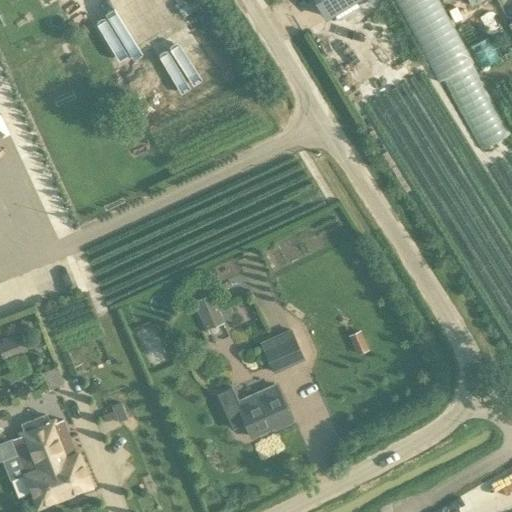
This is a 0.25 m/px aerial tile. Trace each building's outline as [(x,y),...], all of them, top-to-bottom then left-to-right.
[(22,0),(28,9),(43,0),(22,0)] [(317,0),(328,18),(357,0),(317,0)] [(401,0),(474,151),(507,135),(441,0),(401,0)] [(224,276),(240,272),(236,258),(220,262),(224,276)] [(224,323),(211,293),(193,301),(205,330),(224,323)] [(273,373),(289,366),(304,359),(290,328),(259,343),(273,373)] [(360,331),(349,336),(354,347),(365,343),(360,331)] [(20,334),(0,341),(0,348),(4,358),(26,350),(20,334)] [(58,381),(54,370),(44,374),(48,385),(58,381)] [(279,427),(290,422),(273,385),(237,402),(231,387),(216,394),(232,428),(245,422),(252,436),(257,434),(261,436),(266,433),(267,429),(278,424),(279,427)] [(120,402),(110,406),(116,421),(126,417),(120,402)] [(12,438),(0,442),(0,460),(19,453),(27,474),(25,475),(38,506),(90,486),(78,454),(76,455),(62,418),(50,423),(46,415),(22,424),(25,433),(12,438)]
